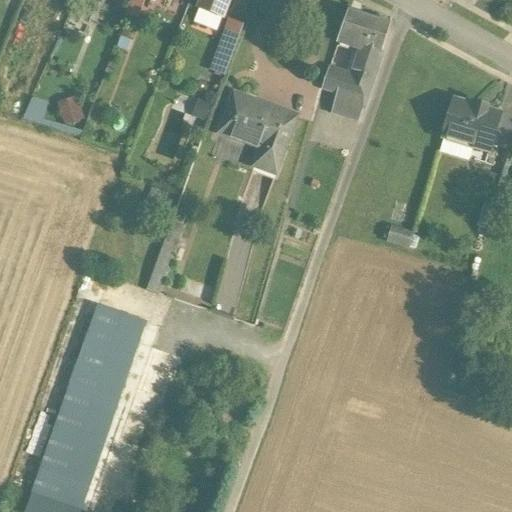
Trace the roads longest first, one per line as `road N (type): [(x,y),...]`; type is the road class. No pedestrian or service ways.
road 1 (track): [(412,5),(228,511)]
road 2 (residential): [(511,61),(402,0)]
